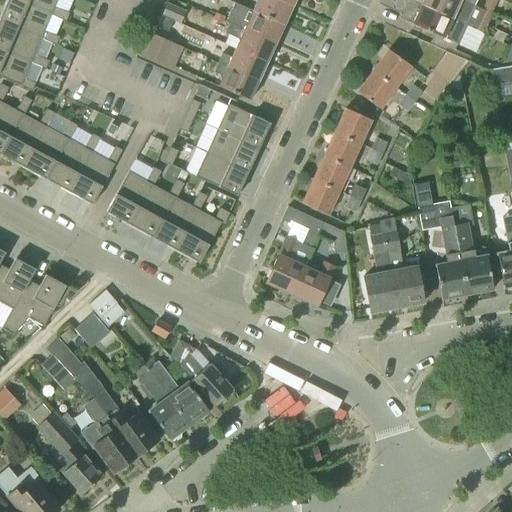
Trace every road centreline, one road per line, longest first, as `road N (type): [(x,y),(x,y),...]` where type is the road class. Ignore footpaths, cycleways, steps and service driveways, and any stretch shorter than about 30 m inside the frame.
road 1 (residential): [(214,318),(359,0)]
road 2 (residential): [(0,204),(214,318)]
road 3 (residential): [(156,511),(158,494),(330,377)]
road 4 (residential): [(330,377),(392,423),(419,492)]
road 5 (residential): [(214,318),(330,377)]
road 6 (residential): [(391,356),(511,326)]
